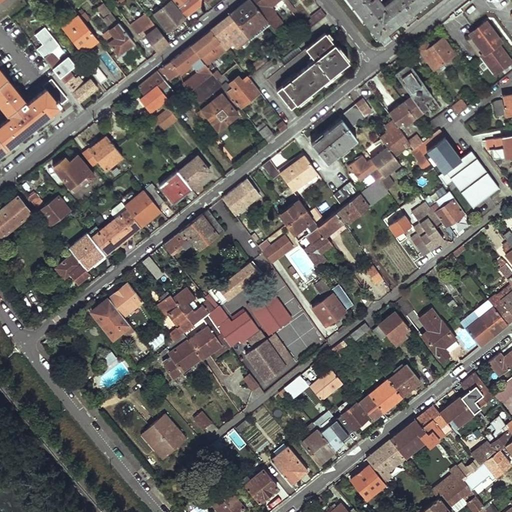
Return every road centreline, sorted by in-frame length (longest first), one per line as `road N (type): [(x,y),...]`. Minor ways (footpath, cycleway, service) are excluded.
road 1 (residential): [(24,343),(373,63)]
road 2 (residential): [(511,200),(209,440)]
road 3 (residential): [(236,0),(0,184)]
road 4 (residential): [(511,333),(283,511)]
road 5 (residential): [(159,511),(24,343)]
